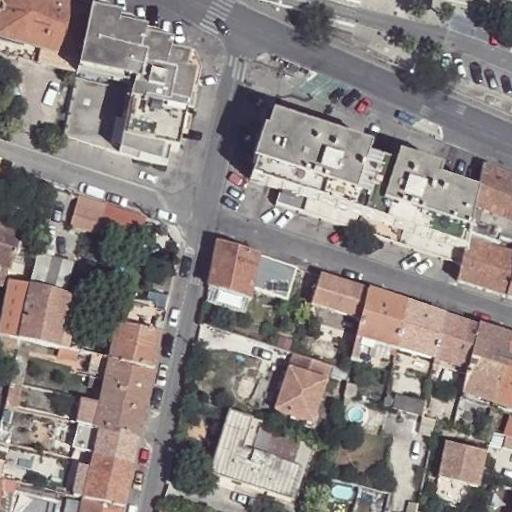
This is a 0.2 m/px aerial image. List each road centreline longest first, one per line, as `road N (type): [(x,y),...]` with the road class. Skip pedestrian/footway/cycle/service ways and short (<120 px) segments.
road 1 (residential): [(511,317),(204,216)]
road 2 (residential): [(204,216),(140,511)]
road 3 (residential): [(511,139),(252,28)]
road 4 (residential): [(0,148),(204,216)]
road 5 (residential): [(252,28),(204,216)]
